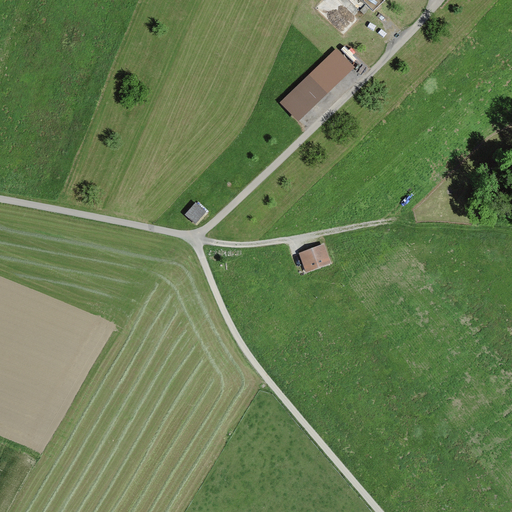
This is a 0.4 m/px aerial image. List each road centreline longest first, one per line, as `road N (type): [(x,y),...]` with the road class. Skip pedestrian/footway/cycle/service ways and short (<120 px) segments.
road 1 (track): [(383,511),(246,352),(195,238),(236,246),(402,222)]
road 2 (track): [(0,200),(195,238),(442,0)]
